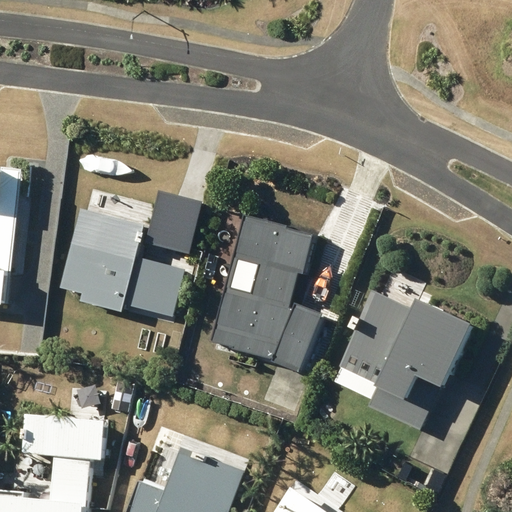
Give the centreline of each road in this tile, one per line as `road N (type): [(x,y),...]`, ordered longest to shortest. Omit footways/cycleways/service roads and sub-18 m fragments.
road 1 (residential): [(0,47),(241,81),(341,111)]
road 2 (residential): [(341,111),(511,196)]
